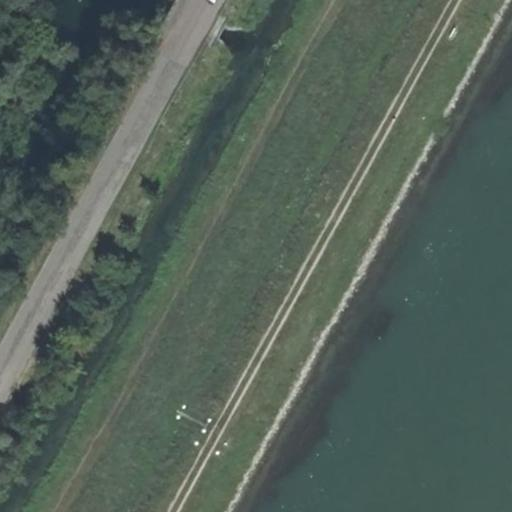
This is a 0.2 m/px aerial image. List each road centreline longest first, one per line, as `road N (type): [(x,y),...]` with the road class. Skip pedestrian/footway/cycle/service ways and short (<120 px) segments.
road 1 (track): [(464,0),(179,511)]
road 2 (track): [(333,0),(51,511)]
